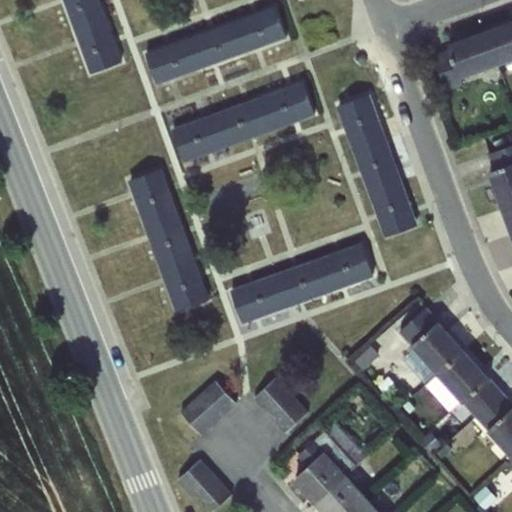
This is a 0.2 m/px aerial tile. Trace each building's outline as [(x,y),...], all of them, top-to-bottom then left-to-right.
[(103,9),(99,0),(63,0),(73,24),(103,9)] [(277,6),(238,20),(248,52),(288,37),(277,6)] [(122,63),(103,9),(73,24),(91,74),(122,63)] [(199,69),(248,52),(238,20),(189,38),(199,69)] [(511,20),(487,30),(500,66),(511,61),(511,20)] [(463,79),(500,66),(487,30),(448,44),(450,49),(434,55),(447,91),(465,84),(463,79)] [(156,85),(199,69),(189,38),(145,53),(156,85)] [(304,82),(266,95),(276,130),(316,116),(304,82)] [(337,106),(350,144),(385,136),(370,94),(337,106)] [(227,147),(276,130),(266,95),(212,115),(227,147)] [(184,163),(227,147),(212,115),(172,129),(184,163)] [(350,144),(366,188),(402,181),(385,136),(350,144)] [(488,171),(501,207),(511,203),(511,144),(489,153),(495,169),(488,171)] [(148,236),(182,223),(162,169),(129,181),(148,236)] [(418,226),(402,181),(366,188),(384,237),(418,226)] [(511,203),(501,207),(511,237),(511,203)] [(164,278),(196,264),(182,223),(148,236),(164,278)] [(320,258),(330,292),(374,276),(362,243),(320,258)] [(330,292),(320,258),(269,276),(282,309),(330,292)] [(196,264),(164,278),(176,312),(209,300),(196,264)] [(282,309),(269,276),(230,290),(243,324),(282,309)] [(436,374),(467,352),(427,307),(398,332),(436,374)] [(467,352),(436,374),(426,382),(450,408),(459,400),(475,418),(502,390),(467,352)] [(286,429),(312,410),(284,370),(257,390),(286,429)] [(217,375),(182,409),(205,433),(240,399),(217,375)] [(511,401),(502,390),(475,418),(511,459),(511,458),(511,401)] [(308,496),(349,473),(358,466),(325,429),(297,454),(307,466),(293,479),(308,496)] [(208,508),(233,485),(203,453),(178,475),(208,508)] [(322,511),(335,511),(364,491),(349,473),(308,496),(322,511)] [(386,511),(381,505),(379,507),(364,491),(335,511),(386,511)]
